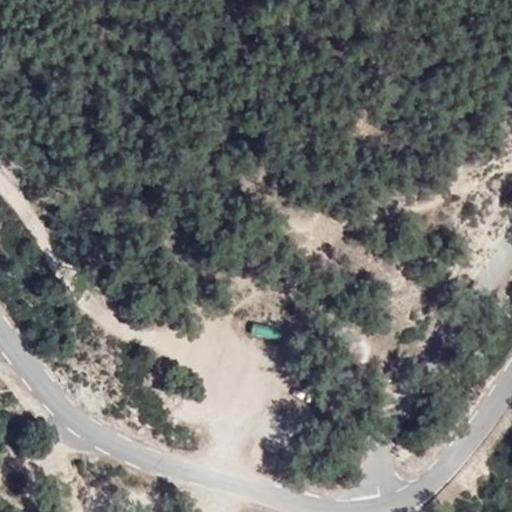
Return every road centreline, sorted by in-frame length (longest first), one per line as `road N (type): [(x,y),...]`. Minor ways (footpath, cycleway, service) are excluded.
road 1 (track): [(224,480),(224,373),(97,313),(0,178)]
road 2 (tertiary): [(0,327),(57,400),(113,443),(350,511)]
road 3 (unclassified): [(377,510),(377,481),(438,350),(511,248)]
road 4 (tertiary): [(377,510),(430,483),(511,378)]
